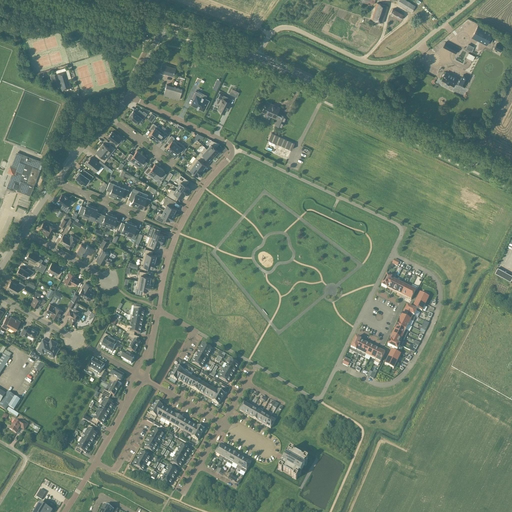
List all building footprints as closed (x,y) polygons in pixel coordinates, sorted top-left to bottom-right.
[(416,6),(405,0),(399,0),(397,4),(412,13),(416,6)] [(377,3),(372,19),(383,23),(388,6),(377,3)] [(393,8),(389,14),(401,21),(404,15),(403,15),(403,14),(393,8)] [(478,26),(472,37),(487,44),(492,33),(478,26)] [(163,64),(160,72),(174,76),(176,69),(167,66),(163,64)] [(66,71),(58,73),(57,73),(57,74),(55,74),(51,75),(51,78),(59,88),(61,87),(62,91),(71,88),(66,71)] [(443,78),(442,80),(446,82),(446,83),(448,84),(449,85),(449,84),(454,86),(456,82),(459,84),(464,87),(469,78),(463,75),(461,80),(458,79),(458,78),(446,72),(445,74),(444,74),(444,75),(443,75),(443,76),(442,77),(442,78),(443,78)] [(167,84),(163,96),(179,100),(183,89),(167,84)] [(201,95),(195,92),(192,98),(194,99),(191,105),(197,108),(197,107),(204,111),(208,102),(205,100),(203,102),(199,100),(201,95)] [(232,99),(220,93),(218,98),(222,100),(218,110),(225,113),(226,109),(227,110),(229,107),(228,107),(232,99)] [(280,108),(267,102),(262,112),(262,113),(261,115),(266,117),(267,114),(278,119),(276,124),(282,127),(287,117),(280,114),(280,115),(277,114),(280,108)] [(137,114),(133,111),(129,116),(134,121),(133,122),(136,124),(137,123),(138,123),(142,118),(143,119),(147,114),(144,111),(143,112),(140,110),(137,114)] [(161,129),(156,125),(152,131),(149,135),(153,139),(161,129)] [(165,132),(161,129),(153,139),(158,142),(165,132)] [(117,135),(112,131),(108,137),(113,140),(111,143),(116,147),(120,143),(118,141),(121,138),(120,137),(120,136),(118,134),(117,135)] [(271,133),(269,139),(292,149),(295,144),(271,133)] [(178,142),(174,138),(170,144),(166,148),(171,152),(178,142)] [(183,145),(178,142),(171,152),(175,155),(179,150),(183,145)] [(110,155),(113,151),(108,147),(103,143),(100,147),(110,155)] [(211,144),(207,149),(205,147),(215,157),(218,153),(217,153),(218,151),(215,148),(214,147),(211,144)] [(101,156),(106,160),(110,155),(100,147),(96,152),(101,156)] [(201,152),(200,152),(205,157),(210,161),(211,159),(212,160),(215,157),(205,147),(201,152)] [(131,153),(127,159),(134,164),(141,154),(137,150),(133,155),(131,153)] [(16,191),(17,190),(30,195),(34,186),(40,170),(39,169),(42,162),(18,152),(17,155),(15,155),(13,161),(14,162),(12,167),(10,166),(8,172),(12,173),(7,188),(16,191)] [(141,154),(134,164),(136,162),(140,165),(146,157),(141,154)] [(94,160),(91,157),(86,164),(92,169),(91,170),(94,172),(95,171),(96,172),(101,165),(94,160)] [(206,165),(201,162),(196,158),(192,163),(203,171),(205,167),(206,165)] [(193,172),(198,175),(199,174),(200,175),(203,171),(192,163),(188,168),(193,172)] [(149,166),(145,172),(148,174),(149,172),(153,175),(152,177),(159,167),(155,164),(151,168),(149,166)] [(164,170),(159,167),(152,177),(157,181),(164,170)] [(93,176),(86,171),(84,175),(80,172),(79,173),(79,172),(76,176),(76,177),(76,178),(79,180),(78,181),(82,183),(82,182),(86,185),(89,179),(91,180),(93,176)] [(187,193),(189,189),(188,188),(189,187),(185,184),(188,180),(180,175),(176,181),(179,184),(177,187),(187,193)] [(115,197),(119,186),(110,182),(106,190),(111,192),(110,194),(112,195),(111,196),(114,197),(115,197)] [(129,190),(119,186),(115,197),(118,199),(119,198),(120,198),(121,196),(126,198),(129,190)] [(175,200),(178,195),(182,198),(183,197),(184,197),(186,193),(187,193),(177,187),(175,190),(171,189),(167,195),(175,200)] [(137,206),(141,196),(132,191),(128,199),(133,201),(132,203),(134,204),(133,205),(136,206),(137,206)] [(67,213),(70,209),(67,207),(71,201),(67,199),(68,198),(64,196),(62,195),(57,201),(63,204),(60,208),(67,213)] [(151,200),(141,196),(137,206),(137,207),(137,206),(140,208),(141,207),(142,208),(143,205),(148,207),(151,200)] [(176,211),(175,210),(176,209),(171,206),(174,200),(167,196),(163,204),(166,206),(164,210),(174,215),(176,211)] [(88,217),(93,206),(92,206),(89,205),(89,206),(87,205),(86,207),(81,206),(78,213),(88,217)] [(93,207),(93,206),(88,217),(98,221),(101,214),(96,212),(97,209),(96,209),(96,208),(93,207)] [(164,210),(162,213),(158,212),(155,219),(163,223),(165,218),(170,220),(171,219),(172,219),(174,215),(164,210)] [(108,225),(112,215),(112,214),(112,215),(109,213),(108,214),(107,213),(106,216),(101,214),(98,221),(108,225)] [(112,215),(108,225),(116,229),(119,221),(116,220),(117,218),(115,217),(116,216),(112,215)] [(126,236),(132,223),(131,223),(128,221),(128,222),(126,221),(125,224),(122,222),(118,230),(127,234),(126,236)] [(40,229),(45,231),(44,233),(50,237),(53,232),(54,233),(56,230),(55,229),(55,228),(49,225),(44,222),(40,229)] [(132,223),(126,236),(135,239),(139,230),(136,228),(137,226),(135,225),(135,224),(132,223)] [(150,237),(162,241),(164,237),(163,236),(163,235),(158,233),(159,230),(153,227),(150,237)] [(77,239),(71,235),(69,239),(64,235),(60,241),(66,245),(65,246),(71,249),(72,248),(73,248),(74,246),(73,246),(77,239)] [(150,237),(146,246),(152,249),(154,245),(159,247),(160,245),(161,245),(162,242),(162,241),(150,237)] [(104,240),(100,246),(104,249),(108,242),(104,240)] [(81,244),(77,252),(82,255),(83,253),(84,254),(84,255),(86,256),(88,253),(91,255),(95,249),(89,246),(87,245),(86,247),(81,244)] [(145,249),(143,258),(156,262),(157,258),(156,258),(156,256),(151,254),(152,250),(145,249)] [(102,250),(96,261),(104,265),(106,262),(110,264),(113,259),(109,256),(110,255),(109,254),(109,253),(107,252),(106,252),(102,250)] [(27,256),(30,257),(29,258),(32,260),(31,263),(31,262),(30,263),(39,267),(41,263),(37,260),(38,257),(37,257),(39,254),(38,253),(37,252),(36,252),(35,252),(34,252),(34,253),(30,251),(30,252),(29,251),(28,252),(28,253),(27,254),(27,256)] [(156,262),(143,258),(140,268),(146,270),(147,267),(153,268),(153,266),(154,266),(156,262)] [(394,259),(392,264),(399,267),(401,262),(394,259)] [(47,272),(56,277),(55,277),(58,279),(62,273),(59,271),(61,268),(55,265),(55,264),(53,263),(52,263),(47,272)] [(17,273),(25,278),(27,274),(31,277),(34,272),(28,268),(27,271),(20,267),(17,273)] [(511,279),(511,275),(498,268),(495,274),(510,283),(511,279)] [(139,271),(138,281),(151,283),(151,279),(150,279),(151,277),(145,276),(146,272),(139,271)] [(69,272),(64,281),(71,284),(71,283),(75,286),(79,280),(74,278),(76,276),(69,272)] [(392,278),(386,276),(381,286),(386,289),(387,288),(392,278)] [(397,280),(392,278),(387,288),(392,291),(397,280)] [(401,282),(397,280),(392,291),(396,293),(401,283),(401,282)] [(7,288),(10,290),(10,291),(10,292),(11,292),(12,293),(13,293),(14,292),(16,293),(20,286),(11,281),(11,282),(10,284),(9,284),(10,284),(7,288)] [(151,283),(138,281),(135,293),(142,295),(142,291),(144,292),(144,289),(148,289),(149,288),(150,288),(151,283)] [(85,283),(79,295),(86,299),(87,297),(90,299),(91,298),(92,298),(94,295),(93,294),(94,293),(90,291),(92,287),(85,283)] [(406,286),(401,283),(396,293),(401,295),(406,286)] [(26,286),(24,288),(24,289),(28,291),(27,292),(30,294),(33,289),(26,286)] [(411,288),(406,286),(401,295),(406,298),(411,288)] [(50,298),(54,291),(50,288),(46,296),(50,298)] [(416,291),(411,288),(406,298),(411,300),(416,291)] [(31,304),(38,308),(40,303),(43,305),(46,301),(43,299),(42,301),(39,299),(41,295),(36,292),(32,297),(34,298),(31,304)] [(429,297),(420,293),(416,300),(425,304),(429,297)] [(425,304),(416,300),(413,307),(422,312),(425,304)] [(47,311),(50,313),(50,312),(52,313),(51,315),(57,319),(62,310),(56,306),(55,307),(50,305),(47,311)] [(416,311),(407,307),(405,311),(404,311),(414,316),(416,311)] [(66,315),(69,317),(70,316),(71,317),(69,320),(75,324),(77,321),(78,321),(79,319),(78,318),(80,315),(69,310),(66,315)] [(414,316),(404,311),(402,316),(411,321),(413,316),(414,316)] [(411,321),(402,316),(399,321),(408,326),(411,321)] [(1,327),(8,330),(9,327),(15,330),(20,322),(20,321),(16,319),(11,317),(9,320),(6,318),(1,327)] [(408,326),(399,321),(396,326),(406,330),(408,326)] [(421,329),(425,331),(429,323),(424,321),(421,329)] [(141,328),(131,326),(130,332),(128,331),(126,334),(129,335),(130,335),(134,336),(135,333),(140,334),(141,328)] [(406,330),(396,326),(394,330),(403,335),(406,330)] [(24,328),(21,333),(27,337),(28,334),(34,338),(38,332),(32,329),(31,330),(28,328),(27,330),(24,328)] [(403,335),(394,330),(394,331),(392,336),(401,340),(403,335)] [(112,340),(113,339),(105,334),(102,340),(104,341),(102,346),(107,349),(112,340)] [(132,345),(129,350),(133,352),(134,353),(140,343),(137,342),(139,338),(134,336),(130,335),(129,335),(128,337),(133,340),(131,344),(132,345)] [(401,340),(392,336),(390,341),(399,345),(400,345),(399,345),(401,340)] [(361,340),(356,338),(351,348),(356,351),(361,340)] [(37,350),(43,353),(45,350),(51,354),(51,355),(54,356),(55,356),(56,354),(56,353),(59,348),(55,346),(57,343),(51,340),(49,344),(46,342),(47,342),(43,340),(37,350)] [(112,340),(107,349),(112,352),(115,347),(118,349),(121,343),(118,341),(117,343),(112,340)] [(365,343),(361,341),(356,350),(361,353),(365,343)] [(399,345),(390,341),(389,341),(390,341),(388,346),(397,350),(399,345)] [(370,345),(366,343),(361,353),(365,355),(370,345)] [(203,344),(200,349),(209,355),(212,349),(203,344)] [(411,344),(408,349),(415,352),(417,346),(411,344)] [(375,348),(370,346),(366,355),(370,357),(375,348)] [(131,357),(133,352),(129,350),(127,348),(121,358),(131,364),(134,358),(131,357)] [(380,350),(375,348),(371,357),(375,360),(380,350)] [(209,355),(200,349),(198,354),(207,359),(209,355)] [(40,356),(35,354),(35,352),(32,350),(29,354),(38,359),(40,356)] [(385,353),(380,350),(374,362),(379,364),(385,353)] [(401,354),(392,350),(388,357),(397,362),(401,354)] [(215,361),(220,363),(225,353),(220,351),(215,361)] [(195,358),(204,364),(207,359),(198,354),(195,358)] [(397,362),(388,357),(385,364),(393,369),(397,362)] [(204,364),(195,358),(193,363),(202,368),(204,364)] [(41,371),(44,362),(37,359),(33,368),(41,371)] [(99,362),(94,359),(91,364),(89,363),(85,369),(93,373),(99,362)] [(227,365),(236,370),(239,365),(230,360),(227,365)] [(99,362),(94,372),(99,374),(98,376),(101,378),(105,372),(102,370),(105,365),(99,362)] [(212,364),(209,369),(213,371),(210,375),(213,377),(218,367),(212,364)] [(224,369),(233,374),(236,370),(227,365),(224,369)] [(173,372),(180,376),(182,372),(183,371),(177,367),(173,372)] [(222,374),(231,379),(233,374),(224,369),(222,374)] [(121,382),(124,376),(114,371),(109,381),(114,384),(116,384),(118,380),(121,382)] [(180,376),(173,372),(170,378),(177,381),(177,380),(180,376)] [(182,372),(180,376),(177,380),(182,383),(187,374),(182,372)] [(186,385),(191,377),(187,374),(182,383),(186,385)] [(228,383),(231,379),(222,374),(219,378),(228,383)] [(191,377),(186,385),(191,388),(195,379),(191,377)] [(195,390),(200,382),(195,379),(191,388),(195,390)] [(199,393),(204,384),(200,382),(195,390),(199,393)] [(116,384),(114,384),(111,389),(110,388),(108,392),(104,390),(102,394),(110,398),(111,395),(114,396),(120,387),(116,384)] [(204,384),(199,393),(204,395),(209,387),(204,384)] [(209,387),(204,395),(208,398),(213,389),(209,387)] [(213,389),(208,398),(213,400),(215,396),(218,392),(217,392),(213,389)] [(0,406),(6,411),(8,406),(9,407),(15,397),(8,392),(6,395),(0,390),(0,406)] [(215,396),(221,400),(225,394),(218,391),(217,392),(218,392),(215,396)] [(102,400),(99,404),(101,405),(110,410),(113,405),(112,404),(105,401),(107,398),(101,395),(100,397),(102,400)] [(221,400),(215,396),(213,400),(212,402),(218,405),(221,400)] [(15,397),(9,407),(14,410),(20,400),(15,397)] [(162,408),(163,406),(156,403),(153,408),(159,412),(162,407),(162,408)] [(244,413),(248,406),(244,403),(239,411),(244,413)] [(110,410),(101,405),(99,410),(108,415),(110,410)] [(248,406),(244,413),(248,416),(253,408),(248,406)] [(162,407),(159,412),(157,416),(161,418),(166,410),(162,408),(162,407)] [(159,412),(153,408),(150,414),(156,417),(157,416),(159,412)] [(253,418),(257,411),(253,408),(248,416),(253,418)] [(96,414),(105,419),(108,415),(99,410),(96,414)] [(166,410),(161,418),(166,421),(171,413),(166,410)] [(257,421),(262,413),(257,411),(253,418),(257,421)] [(170,424),(175,415),(171,413),(166,421),(170,424)] [(262,413),(257,421),(262,423),(266,416),(262,413)] [(105,419),(96,414),(93,419),(91,422),(97,425),(99,422),(102,424),(105,419)] [(175,415),(170,424),(175,426),(179,418),(175,415)] [(266,416),(262,423),(266,426),(271,418),(266,416)] [(179,429),(183,421),(184,420),(179,418),(175,426),(179,429)] [(275,421),(271,418),(266,426),(271,429),(275,421)] [(10,429),(17,433),(20,428),(24,430),(28,425),(21,420),(20,423),(15,421),(10,429)] [(184,420),(183,421),(179,429),(183,431),(188,423),(184,420)] [(188,423),(183,431),(188,434),(193,425),(188,423)] [(197,428),(193,425),(188,434),(192,436),(195,432),(197,428)] [(94,439),(97,434),(93,432),(95,429),(89,426),(87,429),(88,429),(85,434),(94,439)] [(197,428),(195,432),(201,435),(204,430),(198,426),(197,428)] [(152,434),(161,439),(164,435),(155,429),(152,434)] [(201,435),(195,432),(192,436),(191,437),(198,441),(201,435)] [(82,439),(91,444),(94,439),(85,434),(82,439)] [(149,438),(158,444),(161,439),(152,434),(149,438)] [(149,438),(147,443),(156,448),(158,444),(149,438)] [(80,443),(89,448),(91,444),(82,439),(80,443)] [(89,448),(80,443),(77,448),(75,451),(80,454),(82,451),(86,454),(89,448)] [(156,448),(147,443),(144,448),(153,453),(156,448)] [(179,449),(188,454),(190,450),(181,445),(179,449)] [(220,456),(224,448),(219,445),(215,453),(220,456)] [(224,458),(229,451),(224,448),(220,456),(224,458)] [(176,454),(185,459),(188,454),(179,449),(176,454)] [(282,462),(282,463),(283,463),(281,467),(280,466),(278,470),(281,472),(282,470),(285,472),(291,475),(293,476),(292,478),(296,480),(298,476),(297,476),(299,473),(300,473),(304,466),(304,467),(304,466),(303,465),(305,462),(306,463),(308,459),(304,457),(304,459),(301,457),(295,454),(293,452),(293,451),(290,449),(288,452),(289,453),(287,456),(286,455),(286,456),(284,459),(282,462)] [(139,456),(148,461),(151,457),(142,451),(139,456)] [(229,451),(224,458),(229,461),(233,453),(229,451)] [(233,453),(229,461),(233,463),(237,456),(233,453)] [(173,458),(183,463),(185,459),(176,454),(173,458)] [(137,461),(146,466),(148,461),(139,456),(137,461)] [(237,456),(233,463),(237,466),(242,458),(237,456)] [(173,458),(171,463),(180,468),(183,463),(173,458)] [(242,458),(237,466),(242,468),(246,461),(242,458)] [(137,461),(134,466),(143,471),(146,466),(137,461)] [(251,463),(246,461),(242,468),(246,471),(251,463)] [(166,471),(175,476),(178,471),(169,466),(166,471)] [(175,476),(166,471),(164,475),(173,480),(175,476)] [(164,475),(161,480),(170,486),(173,480),(164,475)] [(41,490),(36,497),(41,500),(46,493),(41,490)]
